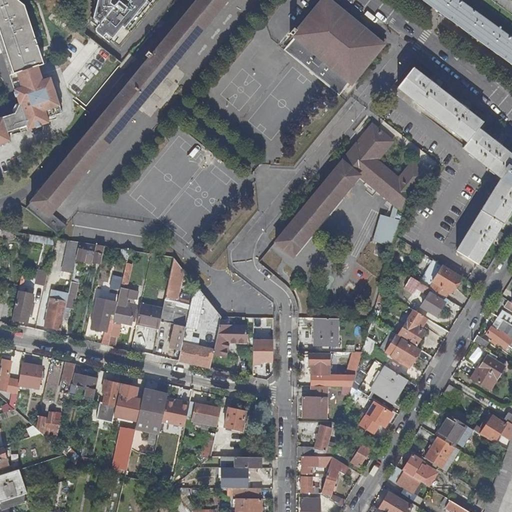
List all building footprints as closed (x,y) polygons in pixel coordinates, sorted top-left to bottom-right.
[(0,0),(0,48),(8,73),(44,61),(26,0),(0,0)] [(195,0),(134,74),(131,78),(30,202),(47,216),(50,213),(102,150),(164,74),(224,0),(195,0)] [(116,47),(155,0),(114,0),(110,5),(107,3),(107,0),(89,0),(89,12),(87,15),(96,22),(92,28),(116,47)] [(361,27),(342,11),(341,10),(331,3),(328,0),(319,0),(294,31),(291,35),(290,36),(292,37),(347,82),(349,84),(381,44),(361,27)] [(511,40),(456,0),(421,0),(511,66),(511,40)] [(337,94),(347,82),(292,37),(282,49),(337,94)] [(8,73),(17,100),(20,110),(14,112),(15,116),(14,117),(20,132),(48,122),(46,116),(61,111),(50,76),(42,78),(38,65),(45,62),(44,61),(8,73)] [(455,133),(465,142),(466,142),(476,129),(481,123),(465,111),(458,105),(455,103),(437,89),(433,86),(427,81),(418,75),(411,68),(396,87),(412,100),(412,101),(422,109),(423,108),(444,125),(444,126),(454,134),(455,133)] [(165,86),(169,80),(163,76),(141,111),(153,119),(171,90),(165,86)] [(0,117),(0,143),(10,140),(8,136),(3,121),(2,117),(0,117)] [(14,117),(3,121),(8,136),(20,132),(14,117)] [(370,124),(354,143),(358,146),(373,126),(370,124)] [(358,146),(375,160),(391,141),(373,126),(358,146)] [(465,142),(463,145),(479,131),(476,129),(466,142),(465,142)] [(461,147),(484,166),(503,150),(498,146),(491,141),(488,139),(479,131),(463,145),(461,147)] [(357,176),(401,212),(401,211),(408,188),(409,188),(397,178),(375,160),(358,146),(354,143),(340,161),(358,175),(357,176)] [(511,157),(503,150),(484,166),(486,167),(484,170),(487,172),(489,170),(500,178),(506,171),(509,167),(511,162),(511,157)] [(291,257),(357,176),(358,175),(340,161),(273,242),(291,257)] [(397,178),(409,188),(426,174),(410,162),(397,178)] [(487,199),(486,201),(489,203),(499,185),(511,175),(508,173),(506,171),(500,178),(494,188),(493,188),(486,199),(487,199)] [(511,175),(499,185),(489,203),(506,214),(508,211),(510,208),(511,208),(511,207),(511,175)] [(469,226),(492,240),(494,237),(495,235),(494,234),(496,231),(506,214),(489,203),(486,201),(473,223),(472,222),(469,226)] [(64,225),(50,213),(47,216),(30,202),(24,208),(57,235),(64,225)] [(458,246),(479,259),(489,241),(491,242),(492,240),(469,226),(465,233),(466,234),(458,246)] [(10,232),(0,230),(0,239),(9,241),(10,232)] [(54,238),(29,234),(27,241),(52,246),(54,238)] [(74,263),(75,258),(78,242),(73,241),(66,240),(59,278),(63,279),(70,280),(74,263)] [(83,259),(99,263),(103,246),(95,245),(93,252),(86,251),(86,249),(85,248),(86,243),(78,242),(75,258),(83,260),(83,259)] [(95,245),(86,243),(85,248),(86,249),(86,251),(93,252),(95,245)] [(475,264),(479,259),(458,246),(455,252),(475,264)] [(191,296),(194,285),(172,257),(165,290),(191,296)] [(34,283),(44,285),(48,266),(38,263),(34,283)] [(442,265),(431,282),(448,293),(459,276),(442,265)] [(119,276),(110,274),(106,288),(116,290),(119,276)] [(414,296),(416,292),(425,297),(429,289),(410,277),(403,289),(414,296)] [(431,282),(428,288),(431,289),(445,298),(448,293),(431,282)] [(218,326),(220,317),(194,285),(191,296),(184,327),(216,334),(218,326)] [(65,302),(64,306),(70,308),(73,296),(74,289),(68,288),(65,302)] [(136,291),(119,288),(116,302),(124,304),(126,297),(127,298),(126,304),(133,306),(136,291)] [(445,298),(431,289),(428,293),(442,302),(445,304),(447,299),(445,298)] [(184,327),(191,296),(165,290),(161,309),(158,321),(173,324),(184,327)] [(16,292),(14,304),(29,307),(29,305),(31,296),(16,292)] [(420,306),(434,315),(442,302),(428,293),(420,306)] [(43,326),(59,330),(64,306),(65,302),(49,299),(43,326)] [(96,299),(94,310),(101,311),(103,301),(96,299)] [(109,313),(109,314),(112,315),(114,303),(103,301),(101,311),(109,313)] [(511,304),(510,303),(506,301),(503,307),(511,312),(511,304)] [(437,316),(445,304),(442,302),(434,315),(437,316)] [(14,304),(10,319),(25,322),(27,313),(29,307),(14,304)] [(113,315),(112,321),(129,325),(132,309),(116,305),(113,315)] [(135,324),(157,329),(158,321),(161,309),(141,305),(139,305),(135,324)] [(412,310),(407,306),(403,313),(408,316),(412,310)] [(90,328),(102,331),(105,332),(109,314),(109,313),(101,311),(94,310),(90,328)] [(414,326),(421,315),(412,310),(408,316),(405,320),(414,326)] [(500,311),(496,317),(501,320),(508,324),(511,318),(500,311)] [(109,314),(105,332),(110,333),(112,323),(112,321),(113,315),(112,315),(109,314)] [(336,319),(313,318),(312,345),(336,346),(336,319)] [(414,326),(405,320),(397,334),(415,345),(423,332),(414,326)] [(511,340),(511,326),(508,324),(501,320),(494,330),(490,327),(485,334),(505,348),(510,340),(511,340)] [(110,333),(109,335),(115,336),(118,324),(112,323),(110,333)] [(181,342),(184,327),(173,324),(167,348),(179,351),(181,342)] [(216,334),(212,352),(212,354),(224,357),(228,340),(245,342),(245,326),(218,326),(216,334)] [(212,352),(216,334),(184,327),(181,342),(193,345),(192,348),(212,352)] [(102,331),(100,344),(107,345),(109,335),(110,333),(105,332),(102,331)] [(481,335),(477,333),(472,341),(484,348),(487,343),(479,337),(481,335)] [(366,338),(361,353),(371,355),(375,341),(366,338)] [(251,365),(272,364),(271,339),(250,339),(251,365)] [(418,350),(400,339),(389,357),(399,363),(400,360),(409,365),(418,350)] [(177,361),(189,364),(192,348),(193,345),(181,342),(179,351),(177,361)] [(189,364),(209,368),(212,354),(212,352),(192,348),(189,364)] [(345,374),(354,374),(360,351),(352,351),(345,374)] [(310,375),(319,375),(327,374),(327,354),(307,354),(307,364),(309,364),(310,375)] [(470,378),(489,390),(502,367),(485,356),(476,370),(475,369),(470,378)] [(1,358),(0,361),(0,389),(2,390),(9,360),(1,358)] [(74,364),(65,362),(61,378),(71,380),(74,364)] [(21,364),(16,383),(17,383),(36,387),(40,368),(21,364)] [(404,378),(383,365),(373,383),(369,389),(389,402),(404,378)] [(354,374),(350,386),(365,396),(369,389),(373,383),(358,373),(354,374)] [(94,390),(96,379),(74,374),(72,385),(89,389),(94,390)] [(324,386),(350,386),(354,374),(345,374),(327,374),(319,375),(319,386),(324,386)] [(319,375),(310,375),(309,397),(314,397),(314,418),(324,418),(324,386),(319,386),(319,375)] [(68,394),(71,380),(61,378),(58,392),(60,393),(68,394)] [(117,395),(119,385),(104,381),(101,392),(104,392),(102,404),(112,406),(114,395),(117,395)] [(137,389),(119,385),(117,395),(115,407),(129,410),(131,399),(134,399),(137,389)] [(460,393),(448,385),(442,394),(455,401),(460,393)] [(142,390),(137,389),(134,399),(131,399),(129,410),(115,407),(113,417),(136,423),(142,392),(142,390)] [(135,428),(157,434),(160,422),(165,401),(165,397),(142,392),(136,423),(135,428)] [(65,405),(68,394),(60,393),(58,403),(65,405)] [(14,412),(16,395),(9,395),(9,405),(2,404),(1,411),(14,412)] [(314,418),(314,397),(309,397),(301,397),(301,418),(314,418)] [(434,406),(447,414),(452,406),(440,398),(434,406)] [(165,401),(160,422),(183,426),(188,403),(180,401),(180,404),(173,402),(165,401)] [(183,426),(191,428),(194,412),(203,414),(202,417),(205,418),(204,423),(214,426),(218,409),(189,402),(188,403),(183,426)] [(390,414),(372,403),(358,426),(371,434),(377,424),(382,427),(390,414)] [(91,405),(88,418),(97,420),(100,407),(91,405)] [(227,408),(220,406),(217,420),(224,422),(227,408)] [(244,412),(227,408),(224,422),(223,427),(240,430),(244,412)] [(436,437),(451,446),(464,425),(447,414),(434,435),(436,437)] [(479,434),(493,442),(505,425),(491,415),(479,434)] [(35,428),(40,433),(41,434),(42,427),(43,418),(37,417),(35,428)] [(43,418),(42,427),(57,429),(58,420),(53,419),(47,418),(43,418)] [(300,421),(298,433),(312,435),(314,424),(300,421)] [(319,425),(313,448),(317,449),(324,451),(330,428),(319,425)] [(42,427),(41,434),(42,435),(56,437),(57,429),(42,427)] [(112,467),(125,470),(134,430),(120,428),(112,467)] [(198,456),(207,458),(209,456),(214,434),(204,431),(198,456)] [(496,511),(511,470),(511,432),(506,450),(497,474),(488,498),(484,509),(482,511),(496,511)] [(500,436),(496,442),(505,447),(508,440),(500,436)] [(444,471),(457,450),(451,446),(436,437),(423,458),(426,460),(433,464),(444,471)] [(357,467),(370,447),(362,442),(349,462),(357,467)] [(74,463),(79,457),(66,446),(61,452),(74,463)] [(313,448),(295,447),(295,455),(300,456),(315,456),(317,449),(313,448)] [(336,453),(331,451),(330,457),(340,462),(343,457),(336,453)] [(411,455),(401,471),(404,472),(419,482),(425,485),(429,479),(415,470),(420,461),(411,455)] [(218,456),(218,467),(223,467),(223,462),(233,462),(233,457),(218,456)] [(315,456),(300,456),(300,473),(310,473),(310,466),(320,466),(321,456),(315,456)] [(327,466),(330,457),(322,456),(321,456),(320,466),(327,466)] [(259,460),(259,457),(233,457),(233,462),(233,467),(254,468),(259,468),(259,460)] [(428,471),(433,464),(426,460),(424,463),(425,468),(428,471)] [(229,467),(229,480),(229,481),(246,481),(259,482),(259,468),(254,468),(233,467),(229,467)] [(15,470),(0,475),(0,501),(4,500),(8,499),(20,495),(23,494),(15,470)] [(412,493),(419,482),(404,472),(397,484),(412,493)] [(320,493),(328,496),(334,478),(325,475),(324,477),(320,493)] [(310,477),(300,476),(300,494),(312,494),(312,486),(309,486),(310,477)] [(245,488),(231,487),(231,495),(245,495),(245,488)] [(245,488),(245,495),(260,496),(260,488),(246,488),(245,488)] [(476,505),(484,509),(488,498),(476,491),(473,496),(478,499),(476,505)] [(407,511),(411,507),(387,492),(378,508),(383,511),(407,511)] [(8,499),(11,506),(23,502),(20,495),(8,499)] [(328,499),(336,504),(339,498),(329,495),(329,496),(328,499)] [(234,499),(234,511),(259,511),(260,499),(234,499)] [(317,511),(318,499),(299,499),(299,511),(317,511)] [(467,511),(449,500),(445,507),(452,511),(467,511)]
